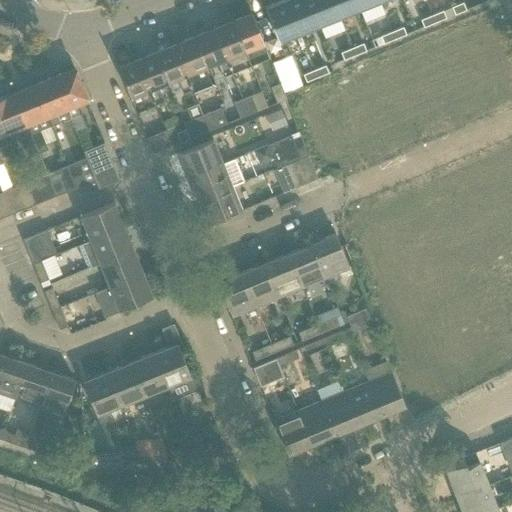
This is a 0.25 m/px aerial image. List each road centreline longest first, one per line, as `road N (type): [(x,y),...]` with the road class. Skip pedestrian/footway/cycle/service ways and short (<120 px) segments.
road 1 (residential): [(178,260),(511,128)]
road 2 (residential): [(390,459),(317,494),(269,483),(191,300)]
road 3 (residential): [(178,260),(88,31)]
road 4 (residential): [(191,300),(72,345),(15,326),(0,285)]
road 5 (residential): [(390,459),(511,397)]
